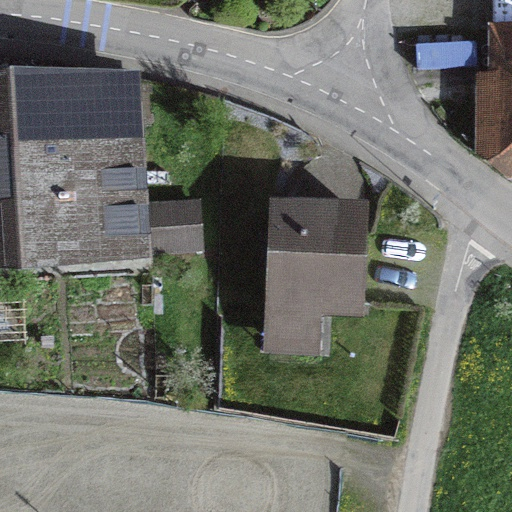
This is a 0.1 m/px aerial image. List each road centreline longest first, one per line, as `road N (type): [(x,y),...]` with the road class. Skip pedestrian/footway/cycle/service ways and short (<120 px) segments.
road 1 (residential): [(0,11),(103,23),(246,56),(355,101)]
road 2 (residential): [(414,511),(477,196)]
road 3 (residential): [(355,101),(477,196)]
